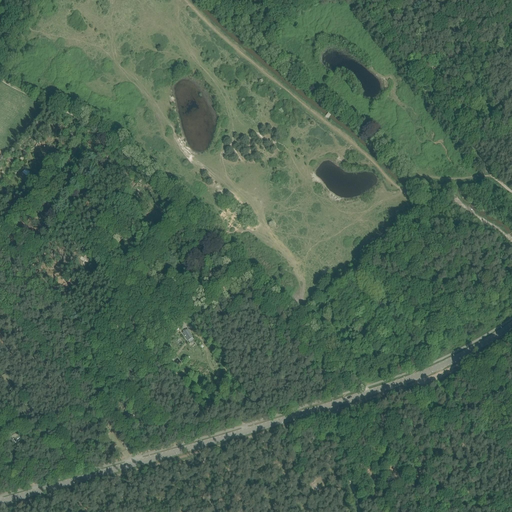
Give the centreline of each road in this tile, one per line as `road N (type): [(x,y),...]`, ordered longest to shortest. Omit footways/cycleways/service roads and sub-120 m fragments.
road 1 (track): [(363,387),(106,136),(0,75)]
road 2 (tertiary): [(0,500),(330,404)]
road 3 (track): [(511,193),(358,0)]
road 4 (track): [(420,381),(434,404),(470,419),(511,459)]
